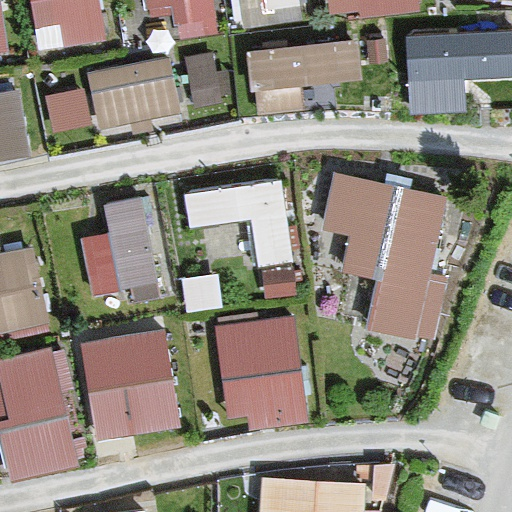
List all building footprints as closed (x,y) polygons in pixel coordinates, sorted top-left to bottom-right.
[(0,0),(0,46),(9,46),(4,0),(0,0)] [(32,0),(38,43),(104,35),(99,0),(32,0)] [(144,0),(145,9),(178,6),(180,31),(210,28),(207,0),(144,0)] [(300,0),(236,0),(239,18),(301,11),(300,0)] [(327,0),(328,10),(417,6),(416,0),(327,0)] [(410,103),(468,102),(467,74),(511,72),(511,22),(409,23),(410,103)] [(303,104),(301,78),(366,75),(363,33),(252,39),(256,106),(303,104)] [(96,121),(183,110),(175,51),(89,62),(96,121)] [(0,83),(0,157),(32,153),(22,81),(0,83)] [(52,124),(91,120),(88,82),(48,86),(52,124)] [(368,325),(441,336),(450,272),(436,270),(449,184),(332,166),(324,220),(351,224),(345,266),(376,270),(368,325)] [(191,220),(253,210),(261,259),(296,253),(282,169),(185,185),(191,220)] [(109,225),(83,228),(91,293),(158,285),(145,190),(105,195),(109,225)] [(0,327),(52,315),(32,236),(0,243),(0,327)] [(230,423),(313,408),(295,305),(212,319),(230,423)] [(77,338),(100,437),(187,416),(163,318),(77,338)] [(0,350),(0,472),(0,475),(79,459),(55,340),(0,350)] [(367,511),(369,472),(261,468),(259,511),(367,511)]
